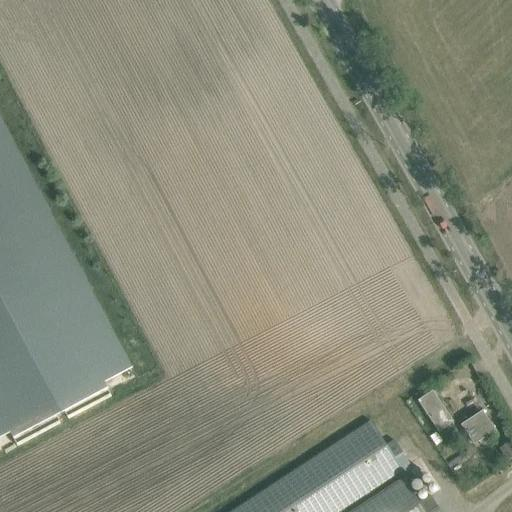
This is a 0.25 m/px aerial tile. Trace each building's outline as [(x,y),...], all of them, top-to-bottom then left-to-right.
[(0,434),(131,366),(0,118),(0,434)] [(418,400),(439,431),(452,422),(432,391),(418,400)] [(474,443),(477,441),(494,430),(482,411),(462,424),(474,443)] [(394,440),(386,445),(370,421),(230,511),(337,511),(410,464),(394,440)] [(351,511),(441,511),(431,496),(420,504),(403,479),(351,511)]
